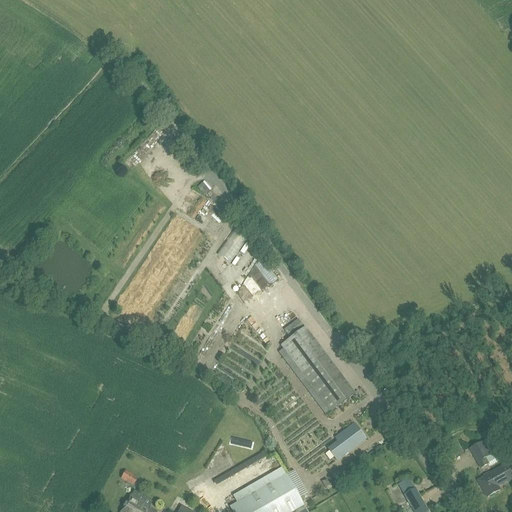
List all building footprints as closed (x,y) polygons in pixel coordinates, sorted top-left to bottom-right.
[(256,265),(275,289),(282,283),(263,259),(256,265)] [(246,288),(240,295),(250,304),(256,298),(246,288)] [(280,313),(290,308),(287,303),(277,309),(280,313)] [(258,325),(255,327),(270,345),(273,342),(258,325)] [(355,394),(337,369),(306,327),(282,345),(331,412),(355,394)] [(347,453),(363,441),(351,426),(335,438),(347,453)] [(240,465),(267,448),(260,438),(234,455),(240,465)] [(494,438),(471,450),(482,469),(504,457),(494,438)] [(463,453),(456,440),(446,445),(453,458),(463,453)] [(498,486),(511,478),(511,471),(508,465),(479,481),(489,497),(501,490),(498,486)] [(134,486),(139,478),(126,471),(121,479),(134,486)] [(290,474),(299,492),(304,489),(295,471),(290,474)] [(306,511),(307,511),(286,475),(231,507),(233,511),(306,511)] [(428,511),(408,478),(398,485),(413,511),(428,511)] [(328,479),(322,482),(327,489),(332,487),(328,479)] [(156,511),(157,511),(144,504),(145,502),(132,494),(121,511),(156,511)]
